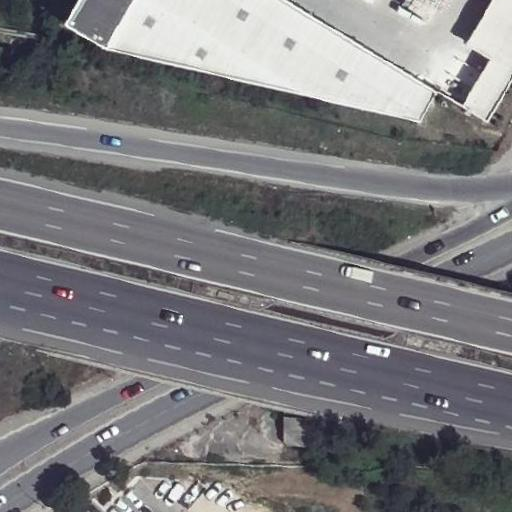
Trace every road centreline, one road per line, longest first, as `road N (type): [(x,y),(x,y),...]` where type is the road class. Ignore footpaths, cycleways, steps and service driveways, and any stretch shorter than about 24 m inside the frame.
road 1 (primary): [(2,511),(107,448),(511,243)]
road 2 (primary): [(511,214),(0,467)]
road 3 (motorway): [(511,330),(0,202)]
road 4 (motorway): [(511,185),(440,195),(0,125)]
road 5 (motorway): [(98,305),(511,405)]
